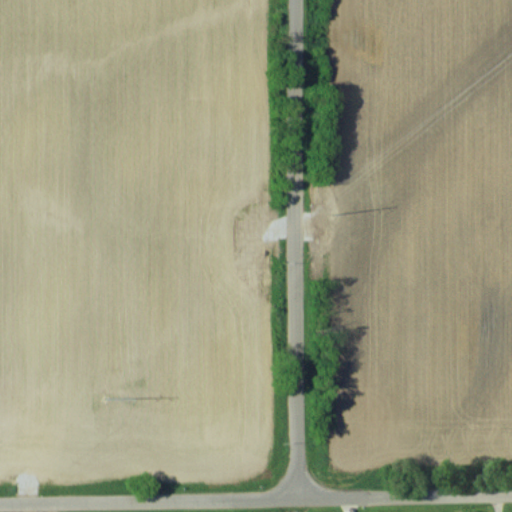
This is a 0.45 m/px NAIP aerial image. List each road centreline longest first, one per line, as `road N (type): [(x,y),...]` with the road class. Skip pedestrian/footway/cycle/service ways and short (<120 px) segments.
road 1 (residential): [(299,495),(296,0)]
road 2 (tertiary): [(0,499),(299,495)]
road 3 (tertiary): [(299,495),(511,491)]
